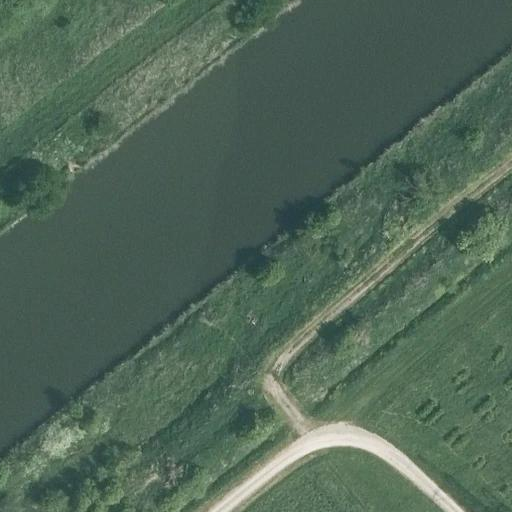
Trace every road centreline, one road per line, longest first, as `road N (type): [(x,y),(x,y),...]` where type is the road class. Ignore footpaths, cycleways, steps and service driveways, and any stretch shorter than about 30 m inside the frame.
road 1 (track): [(511,165),(280,360),(282,395),(317,438)]
road 2 (track): [(453,511),(371,442),(341,434),(304,443),(219,511)]
